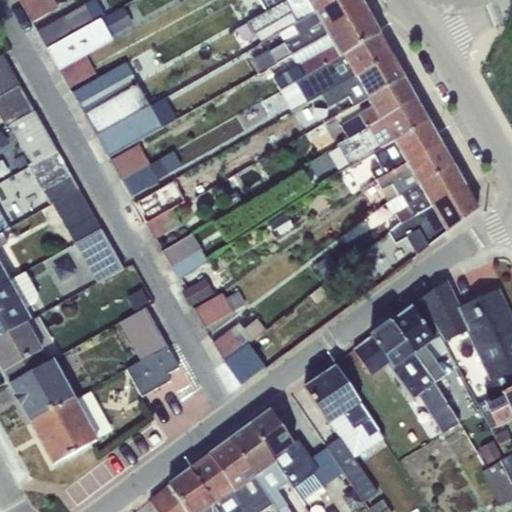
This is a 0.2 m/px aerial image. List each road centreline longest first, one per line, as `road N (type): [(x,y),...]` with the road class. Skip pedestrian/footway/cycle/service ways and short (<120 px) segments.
road 1 (residential): [(511,209),(101,511)]
road 2 (residential): [(427,36),(511,194)]
